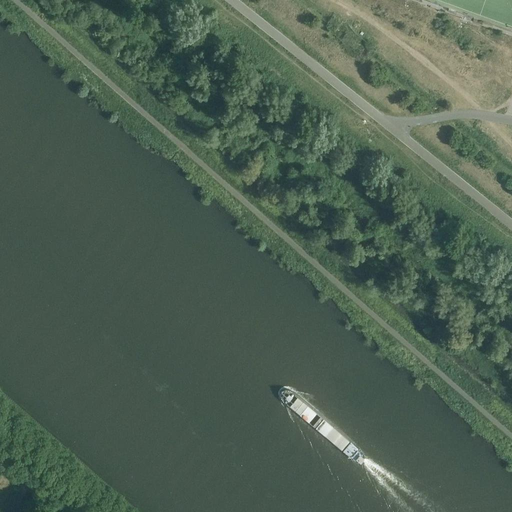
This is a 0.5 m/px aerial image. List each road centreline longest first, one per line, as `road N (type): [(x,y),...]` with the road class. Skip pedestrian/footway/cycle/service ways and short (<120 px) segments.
road 1 (track): [(511,435),(15,0)]
road 2 (unclassified): [(0,414),(110,511)]
